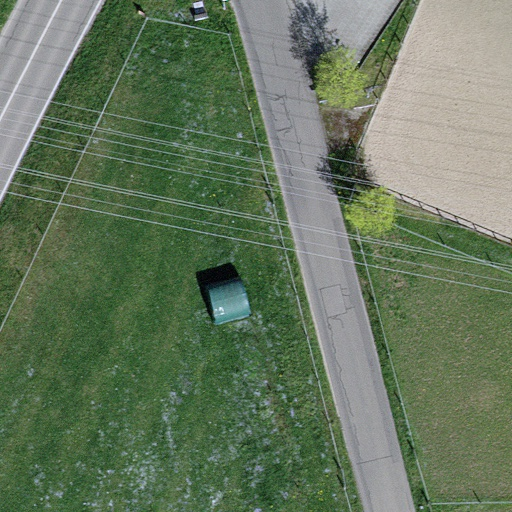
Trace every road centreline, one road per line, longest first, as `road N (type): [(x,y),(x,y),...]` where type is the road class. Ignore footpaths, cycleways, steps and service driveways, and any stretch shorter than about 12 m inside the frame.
road 1 (unclassified): [(254,0),(390,511)]
road 2 (primary): [(0,115),(60,0)]
